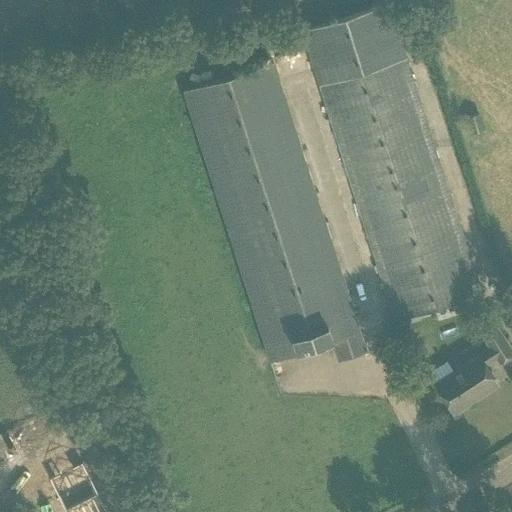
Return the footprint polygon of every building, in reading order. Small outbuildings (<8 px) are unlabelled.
[(392,317),(395,315),(459,296),(463,312),(484,306),(480,290),(451,192),(388,2),(300,31),(392,317)] [(180,92),(268,361),(330,341),(336,360),(365,351),(271,62),(180,92)] [(465,118),(470,134),(484,129),(479,113),(465,118)] [(434,382),(442,395),(453,412),(472,400),(470,397),(495,381),(484,364),(496,357),(499,362),(511,353),(511,352),(495,326),(480,335),(488,347),(434,382)] [(26,438),(55,496),(88,479),(58,421),(26,438)] [(14,434),(0,441),(0,453),(18,444),(14,434)]
